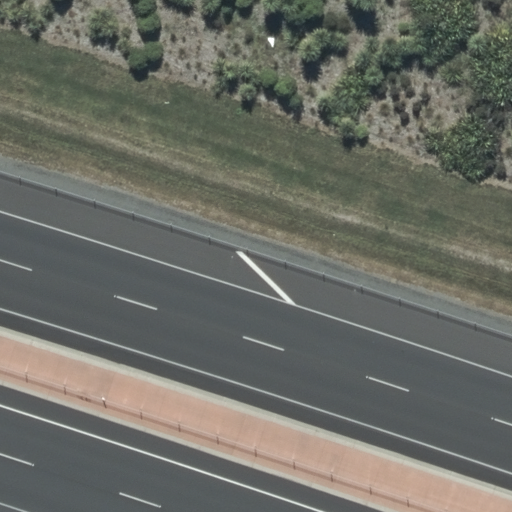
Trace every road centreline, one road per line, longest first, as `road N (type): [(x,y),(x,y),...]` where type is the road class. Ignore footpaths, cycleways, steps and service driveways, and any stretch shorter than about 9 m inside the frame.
road 1 (motorway): [(0,259),(511,422)]
road 2 (motorway): [(174,511),(0,454)]
